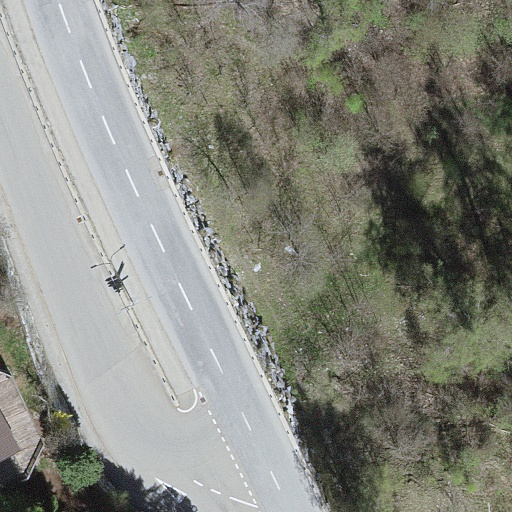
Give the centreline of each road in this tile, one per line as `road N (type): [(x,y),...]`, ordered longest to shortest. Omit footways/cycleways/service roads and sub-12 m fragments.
road 1 (tertiary): [(287,507),(135,184),(73,0)]
road 2 (residential): [(287,507),(199,486),(118,414),(0,143)]
